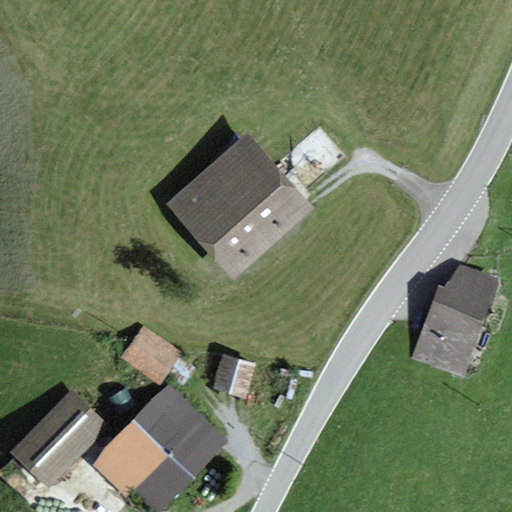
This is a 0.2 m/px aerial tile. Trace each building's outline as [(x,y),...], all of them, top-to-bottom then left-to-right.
[(234,264),(300,205),(245,143),(179,202),(234,264)] [(452,293),(436,292),(413,357),(420,359),(422,352),(458,365),(488,281),(460,271),(452,293)] [(158,378),(175,353),(144,331),(126,356),(158,378)] [(243,391),(252,363),(226,355),(217,382),(243,391)] [(217,438),(168,390),(96,463),(127,493),(134,486),(152,504),(217,438)] [(18,452),(47,479),(102,424),(73,396),(18,452)]
